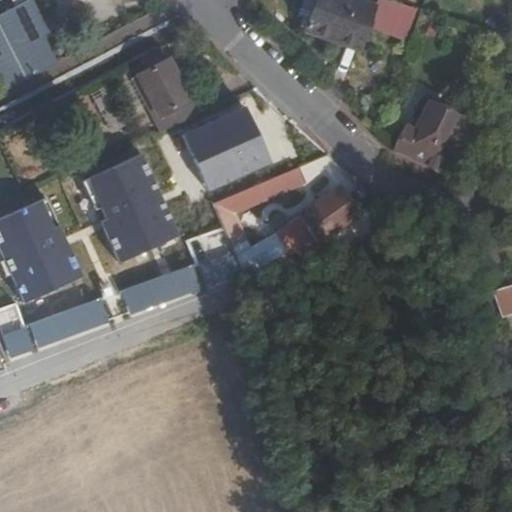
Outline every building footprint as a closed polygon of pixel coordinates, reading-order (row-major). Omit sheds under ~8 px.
[(52,0),(16,0),(19,4),(0,14),(0,43),(5,53),(0,56),(0,62),(13,86),(59,61),(45,35),(52,31),(34,0),(47,0),(49,2),(52,0)] [(302,0),(295,19),(306,23),(314,0),(302,0)] [(411,36),(422,7),(402,0),(376,0),(375,3),(366,0),(314,0),(306,23),(360,43),(368,21),(411,36)] [(162,134),(199,117),(173,59),(140,74),(160,117),(155,119),(162,134)] [(452,176),(472,121),(432,106),(423,131),(405,124),(397,148),(452,176)] [(83,181),(119,265),(180,239),(144,155),(83,181)] [(249,155),(215,167),(222,184),(255,172),(249,155)] [(313,183),(305,166),(219,202),(237,247),(252,241),(241,212),(313,183)] [(345,190),(304,217),(315,230),(333,222),(340,230),(364,215),(345,190)] [(0,217),(0,251),(22,306),(82,282),(48,198),(0,217)] [(511,293),(500,297),(506,314),(511,312),(511,293)] [(0,344),(23,335),(11,307),(0,311),(0,344)]
